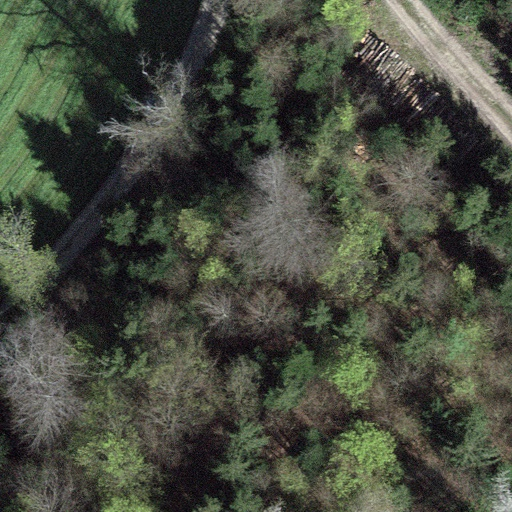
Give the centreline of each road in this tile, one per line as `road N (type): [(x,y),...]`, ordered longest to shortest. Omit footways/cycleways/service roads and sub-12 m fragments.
road 1 (track): [(0,309),(68,241),(149,134),(216,0)]
road 2 (track): [(511,116),(401,0)]
